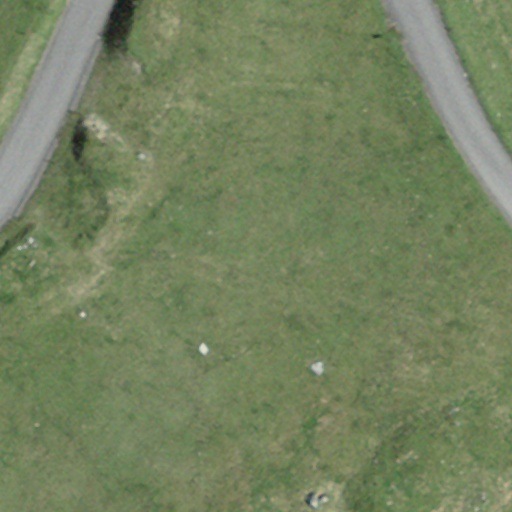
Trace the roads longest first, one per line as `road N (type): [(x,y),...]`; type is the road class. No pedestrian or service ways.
road 1 (unclassified): [(511,193),(410,0)]
road 2 (unclassified): [(94,0),(48,107),(0,181)]
